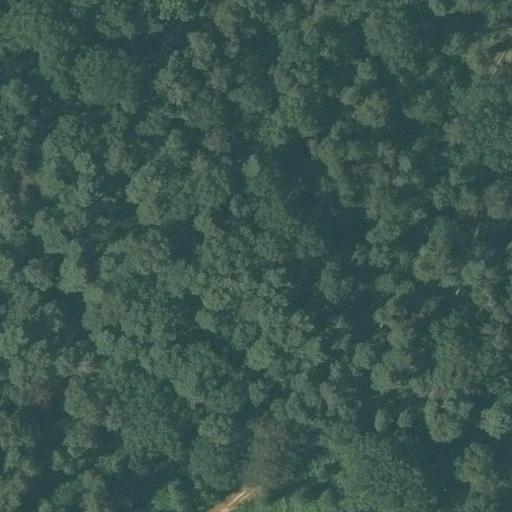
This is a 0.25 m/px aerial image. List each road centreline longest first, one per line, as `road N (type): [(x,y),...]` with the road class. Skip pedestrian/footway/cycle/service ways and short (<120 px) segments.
road 1 (track): [(511,382),(0,54)]
road 2 (track): [(511,39),(487,83),(485,202),(440,332),(420,359)]
road 3 (track): [(420,359),(222,511)]
